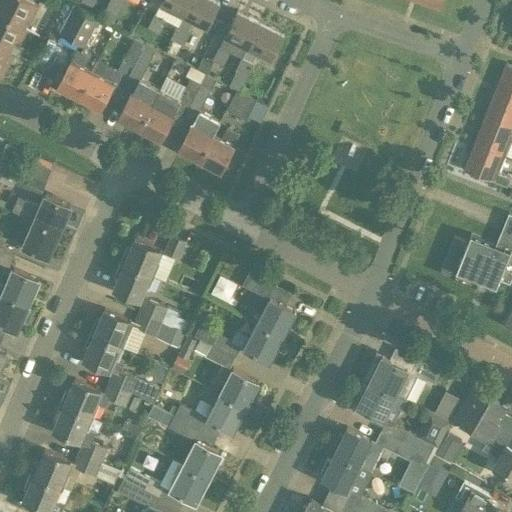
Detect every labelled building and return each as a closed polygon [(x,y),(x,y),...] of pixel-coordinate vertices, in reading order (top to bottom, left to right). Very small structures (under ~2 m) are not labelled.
[(0,0),(0,16),(21,26),(26,18),(30,19),(37,4),(29,0),(0,0)] [(116,17),(123,0),(108,0),(103,11),(116,17)] [(183,14),(190,0),(161,0),(160,3),(183,14)] [(219,0),(217,0),(190,0),(183,14),(206,26),(219,0)] [(73,5),(59,31),(84,44),(98,18),(73,5)] [(247,46),(260,21),(237,9),(224,35),(247,46)] [(159,33),(166,17),(154,11),(147,27),(159,33)] [(0,46),(9,51),(14,41),(18,43),(25,28),(21,26),(0,16),(0,46)] [(260,21),(247,46),(270,58),(283,32),(260,21)] [(179,22),(170,39),(173,40),(167,53),(175,57),(190,28),(179,22)] [(97,58),(91,70),(78,96),(99,107),(113,82),(122,86),(145,41),(134,36),(117,69),(97,58)] [(122,86),(130,91),(117,116),(138,128),(159,87),(140,77),(156,47),(145,41),(122,86)] [(223,64),(231,48),(219,42),(211,58),(223,64)] [(9,51),(0,46),(0,77),(1,77),(8,63),(4,61),(9,51)] [(76,48),(71,59),(70,59),(56,85),(78,96),(91,70),(84,66),(89,55),(76,48)] [(246,76),(254,60),(242,54),(234,70),(246,76)] [(497,90),(495,89),(511,95),(511,64),(506,62),(500,78),(502,79),(497,90)] [(182,118),(190,122),(177,148),(198,159),(212,133),(220,119),(200,108),(216,77),(206,72),(201,82),(200,82),(182,118)] [(179,97),(159,87),(138,128),(160,139),(173,113),(182,118),(200,82),(190,76),(179,97)] [(255,99),(236,88),(225,108),(245,118),(255,99)] [(493,101),(491,101),(485,116),(511,126),(511,95),(495,89),(495,90),(497,91),(493,101)] [(475,142),(474,142),(504,154),(511,135),(511,134),(511,126),(485,116),(479,131),(481,132),(477,142),(475,142)] [(221,138),(212,133),(198,159),(220,170),(233,144),(239,133),(226,127),(221,138)] [(17,157),(20,146),(6,141),(3,153),(17,157)] [(472,154),(470,153),(464,169),(506,185),(510,176),(497,171),(504,154),(474,142),(474,143),(476,143),(472,154)] [(29,166),(23,164),(15,182),(40,193),(50,169),(32,161),(29,166)] [(44,194),(39,204),(17,195),(12,209),(24,214),(23,215),(32,219),(59,231),(63,223),(65,224),(71,210),(69,209),(70,205),(44,194)] [(470,233),(467,241),(453,235),(438,271),(475,286),(479,278),(496,285),(499,278),(509,282),(511,274),(511,212),(508,211),(495,243),(470,233)] [(59,231),(32,219),(22,244),(48,256),(52,247),(55,249),(61,236),(58,234),(59,231)] [(171,233),(165,245),(161,256),(177,262),(178,260),(183,248),(194,252),(200,236),(189,231),(186,240),(171,233)] [(0,248),(14,254),(19,243),(0,234),(0,248)] [(126,246),(120,261),(150,273),(161,249),(134,237),(129,248),(126,246)] [(14,254),(0,248),(0,262),(9,267),(14,254)] [(114,275),(117,276),(113,287),(140,298),(150,273),(120,261),(114,275)] [(12,266),(4,284),(0,281),(0,291),(1,292),(28,305),(32,296),(34,297),(41,283),(38,282),(39,278),(12,266)] [(295,310),(284,304),(291,293),(267,280),(269,276),(251,266),(248,271),(241,284),(258,292),(245,315),(256,321),(282,335),(286,327),(289,328),(296,314),(294,313),(295,310)] [(0,322),(17,330),(19,326),(22,328),(31,307),(28,305),(1,292),(0,291),(0,322)] [(145,296),(138,311),(160,321),(167,306),(145,296)] [(160,321),(186,333),(190,322),(175,315),(177,311),(167,306),(160,321)] [(96,316),(90,331),(120,344),(131,319),(104,307),(99,318),(96,316)] [(160,321),(138,311),(133,324),(180,345),(186,333),(160,321)] [(199,322),(193,333),(235,355),(240,345),(243,346),(269,360),(274,351),(276,353),(283,339),(281,337),(282,335),(256,321),(248,335),(236,328),(231,338),(199,322)] [(83,345),(86,347),(82,358),(110,369),(112,369),(107,381),(141,396),(154,401),(160,385),(120,369),(124,361),(115,357),(120,344),(90,331),(83,345)] [(235,355),(193,333),(193,334),(210,343),(204,354),(228,367),(235,355)] [(0,368),(3,370),(9,356),(6,355),(7,351),(0,348),(0,368)] [(370,370),(372,371),(368,379),(405,398),(417,374),(434,382),(440,369),(416,357),(410,369),(381,354),(379,357),(377,356),(370,370)] [(259,385),(257,383),(258,381),(232,367),(219,392),(245,406),(250,397),(252,399),(259,385)] [(73,377),(69,388),(66,387),(59,401),(91,415),(96,401),(106,404),(108,398),(136,409),(141,396),(107,381),(103,390),(73,377)] [(360,396),(356,405),(383,418),(383,417),(389,405),(399,410),(405,398),(368,379),(367,382),(364,380),(357,395),(360,396)] [(473,434),(487,441),(483,447),(498,455),(492,465),(511,476),(511,416),(503,412),(507,406),(471,386),(453,417),(475,430),(473,434)] [(437,407),(451,415),(462,395),(447,387),(437,407)] [(180,402),(174,414),(216,435),(221,425),(233,431),(237,422),(239,423),(247,409),(244,408),(245,406),(219,392),(207,415),(180,402)] [(53,416),(56,417),(52,428),(82,441),(78,451),(102,461),(102,460),(108,447),(106,446),(110,437),(85,426),(91,415),(59,401),(53,416)] [(172,415),(155,407),(147,423),(164,431),(172,415)] [(216,435),(174,414),(168,425),(194,439),(182,463),(208,477),(213,469),(215,470),(222,456),(220,454),(221,452),(210,446),(216,435)] [(386,419),(381,429),(429,453),(433,444),(434,443),(418,435),(393,423),(394,422),(386,419)] [(337,443),(333,451),(372,471),(373,470),(371,469),(382,446),(407,457),(409,453),(425,461),(429,453),(381,429),(375,441),(345,426),(344,428),(341,427),(334,441),(337,443)] [(454,458),(462,439),(446,432),(438,451),(454,458)] [(35,457),(29,472),(70,489),(76,476),(66,472),(71,460),(43,448),(39,458),(35,457)] [(102,461),(78,451),(72,465),(113,483),(120,468),(102,460),(102,461)] [(322,466),(324,467),(320,476),(347,489),(350,490),(343,502),(362,511),(399,511),(389,506),(388,508),(361,495),(372,471),(333,451),(331,453),(329,452),(322,466)] [(435,455),(419,486),(435,495),(452,464),(435,455)] [(182,463),(169,487),(186,497),(196,502),(200,493),(202,494),(210,480),(207,479),(208,477),(182,463)] [(129,465),(123,477),(157,495),(163,484),(160,482),(158,481),(129,465)] [(23,486),(26,488),(21,498),(49,510),(52,511),(51,511),(66,511),(61,510),(65,502),(70,489),(29,472),(23,486)] [(123,477),(117,489),(147,504),(143,511),(164,511),(152,505),(157,495),(123,477)] [(506,511),(509,508),(489,497),(491,494),(463,479),(455,494),(469,503),(464,511),(506,511)] [(298,511),(362,511),(343,502),(338,511),(310,497),(308,500),(306,498),(298,511)] [(426,511),(409,502),(403,511),(426,511)]
